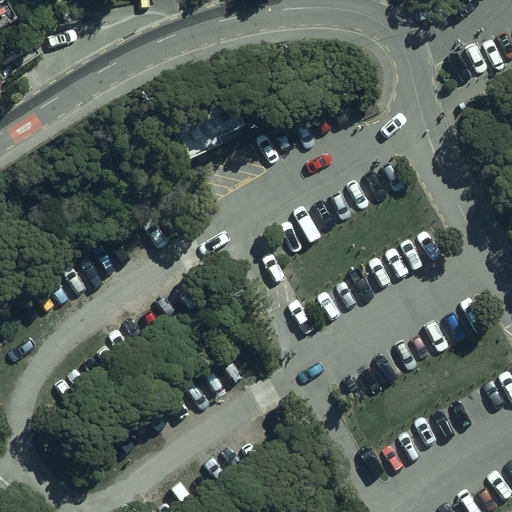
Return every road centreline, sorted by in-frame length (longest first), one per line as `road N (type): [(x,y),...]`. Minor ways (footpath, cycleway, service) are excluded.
road 1 (unclassified): [(0,133),(134,52),(184,30),(280,8),(356,12),(381,24),(399,42),(411,74)]
road 2 (residential): [(411,74),(511,0)]
